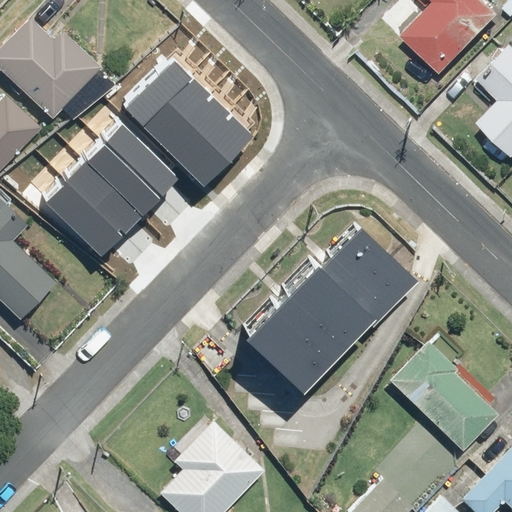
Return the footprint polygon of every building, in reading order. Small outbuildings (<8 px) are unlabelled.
[(440,72),(495,12),(480,0),(431,0),(432,1),(400,36),(440,72)] [(0,35),(0,73),(46,117),(94,66),(54,27),(44,37),(20,14),(0,35)] [(511,152),(511,47),(507,43),(474,78),(496,99),(474,122),(509,155),(511,152)] [(179,60),(127,112),(202,186),(253,134),(179,60)] [(5,97),(0,102),(0,171),(40,127),(5,97)] [(120,121),(42,204),(101,258),(178,174),(120,121)] [(11,164),(0,173),(0,181),(17,201),(32,188),(11,164)] [(6,239),(21,224),(0,204),(0,305),(13,317),(49,280),(6,239)] [(313,242),(240,315),(298,372),(369,299),(374,304),(408,270),(352,215),(319,248),(313,242)] [(421,340),(384,379),(458,448),(491,412),(447,371),(451,367),(421,340)] [(153,491),(174,511),(214,511),(257,469),(206,419),(167,459),(176,468),(153,491)] [(511,511),(511,438),(456,498),(471,511),(485,511),(498,499),(511,511)] [(379,477),(345,511),(401,511),(408,505),(379,477)] [(454,511),(437,496),(421,511),(454,511)]
